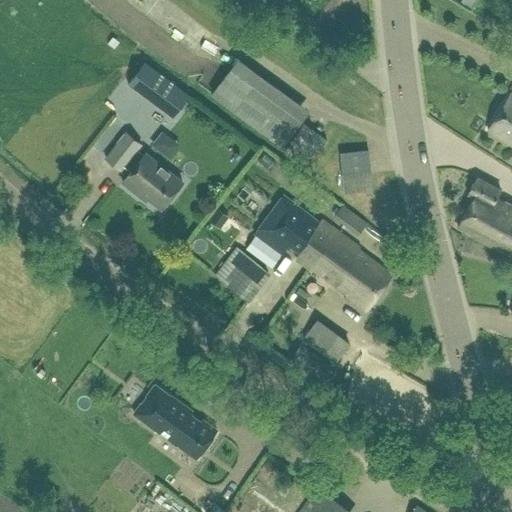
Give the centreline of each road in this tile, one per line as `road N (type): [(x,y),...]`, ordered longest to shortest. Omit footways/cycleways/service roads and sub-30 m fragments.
road 1 (unclassified): [(499,498),(457,504),(432,495),(222,353),(0,183)]
road 2 (tertiary): [(499,498),(407,142),(394,0)]
